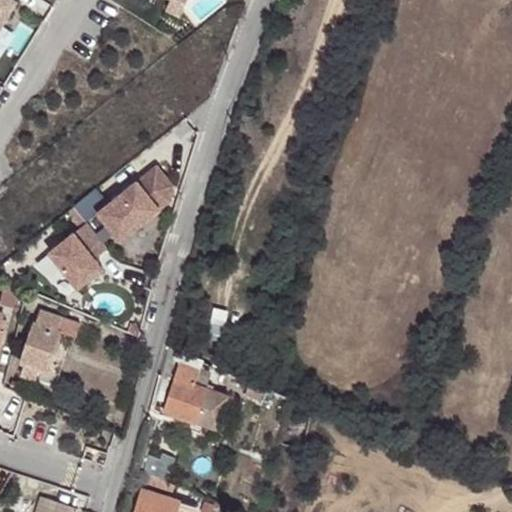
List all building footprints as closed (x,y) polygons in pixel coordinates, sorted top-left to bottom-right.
[(0,0),(0,28),(18,2),(13,0),(0,0)] [(172,0),(169,9),(182,16),(188,0),(172,0)] [(157,166),(99,211),(120,239),(171,200),(173,185),(157,166)] [(49,250),(77,286),(102,267),(94,257),(108,247),(86,221),(49,250)] [(34,320),(21,360),(27,362),(23,372),(37,377),(41,366),(50,369),(62,330),(63,329),(59,327),(62,315),(40,309),(36,320),(34,320)] [(81,321),(62,315),(59,327),(63,329),(62,330),(77,335),(81,321)] [(179,362),(163,411),(196,423),(208,388),(213,373),(179,362)] [(13,374),(10,387),(19,391),(22,376),(13,374)] [(196,423),(219,430),(230,396),(208,388),(196,423)] [(149,455),(143,472),(156,477),(162,460),(149,455)] [(142,472),(139,479),(172,492),(175,484),(156,477),(143,472),(142,472)] [(141,489),(133,511),(175,511),(179,500),(141,489)] [(71,511),(74,503),(49,496),(46,504),(42,502),(38,511),(71,511)] [(195,511),(198,505),(179,500),(175,511),(195,511)]
